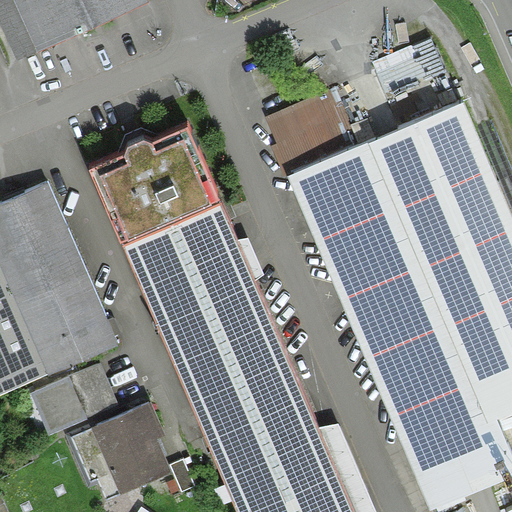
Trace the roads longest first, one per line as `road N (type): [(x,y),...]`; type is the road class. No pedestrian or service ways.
road 1 (residential): [(400,511),(289,262),(208,36)]
road 2 (unknown): [(37,109),(158,384)]
road 3 (residential): [(0,125),(208,36)]
